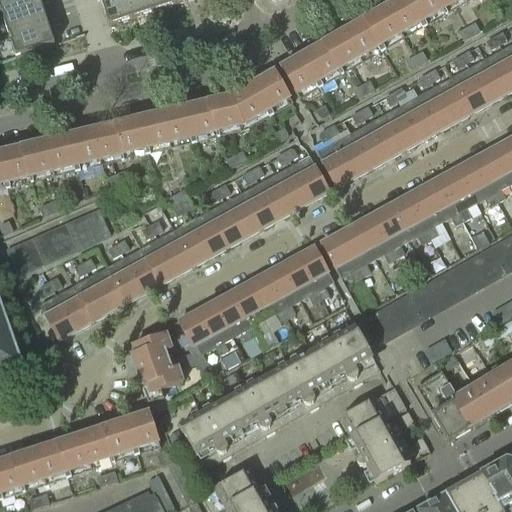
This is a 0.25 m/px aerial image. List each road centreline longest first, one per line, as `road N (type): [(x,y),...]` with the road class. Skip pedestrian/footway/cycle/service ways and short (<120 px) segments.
road 1 (residential): [(0,439),(72,407),(129,328),(511,118)]
road 2 (residential): [(0,125),(219,69),(239,57),(255,31)]
road 3 (residential): [(283,511),(255,460),(381,390)]
road 4 (residential): [(255,31),(107,71)]
road 5 (residential): [(383,511),(511,440)]
